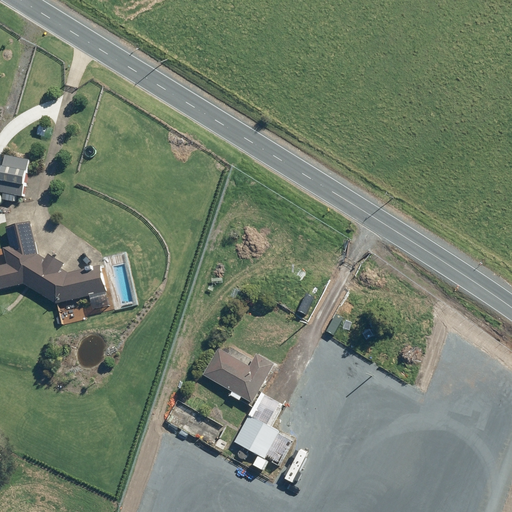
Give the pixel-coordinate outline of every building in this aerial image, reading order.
[(8,156),(4,181),(2,193),(27,197),(29,184),(32,185),(35,161),(8,156)] [(53,248),(48,256),(42,252),(34,217),(11,222),(13,243),(6,244),(7,261),(0,262),(0,265),(2,286),(31,283),(57,301),(111,286),(104,261),(69,269),(64,265),(69,258),(53,248)] [(254,364),(222,346),(207,372),(256,399),(276,362),(260,353),(254,364)] [(345,499),(395,415),(379,406),(373,418),(362,412),(352,428),(361,433),(337,474),(328,468),(319,484),(345,499)] [(175,410),(168,423),(213,447),(220,434),(175,410)] [(283,428),(252,412),(237,440),(268,456),(283,428)] [(231,444),(220,438),(215,447),(226,453),(231,444)]
